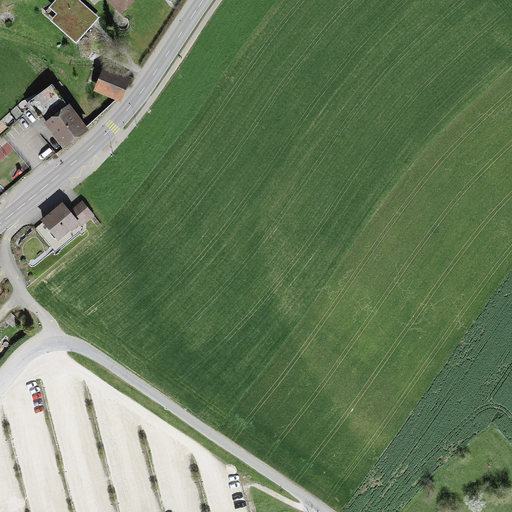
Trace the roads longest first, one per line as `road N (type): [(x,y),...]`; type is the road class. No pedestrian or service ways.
road 1 (unclassified): [(324,511),(71,342),(38,347),(0,387)]
road 2 (primary): [(0,225),(110,129),(205,0)]
